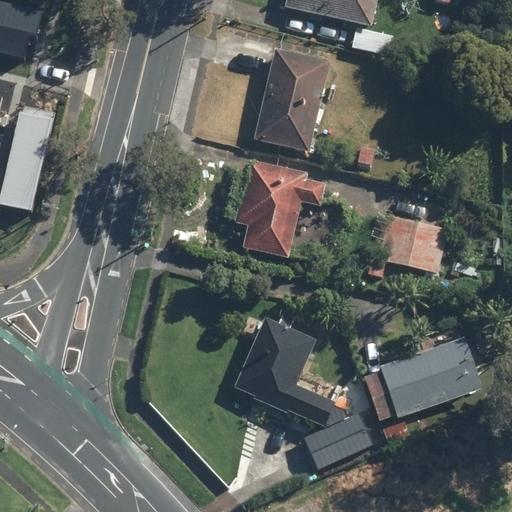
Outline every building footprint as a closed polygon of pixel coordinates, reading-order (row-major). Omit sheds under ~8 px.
[(44,10),(0,0),(0,53),(25,59),(30,39),(37,41),(44,10)] [(375,0),(286,0),(286,4),(359,22),(370,25),(375,0)] [(452,0),(430,0),(430,9),(452,10),(452,0)] [(364,36),(353,33),(348,54),(385,63),(390,42),(364,36)] [(310,149),(331,59),(275,46),(254,136),(310,149)] [(53,119),(19,112),(0,197),(0,204),(33,211),(53,119)] [(374,151),(355,148),(352,172),(371,174),(374,151)] [(304,182),(243,168),(228,232),(242,235),(237,256),(284,267),(291,237),(320,232),(297,212),(316,216),(321,193),(302,189),(304,182)] [(383,223),(373,265),(385,267),(435,279),(445,237),(383,223)] [(230,392),(319,436),(331,413),(300,398),(306,387),(296,383),(311,352),(261,328),(230,392)] [(460,346),(372,374),(376,388),(361,393),(370,424),(386,419),(390,430),(478,402),(460,346)] [(480,511),(453,449),(314,509),(315,511),(480,511)]
